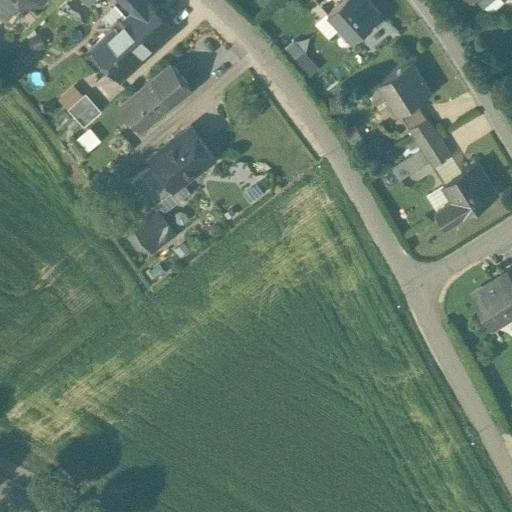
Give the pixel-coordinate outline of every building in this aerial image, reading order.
[(0,0),(0,11),(6,16),(18,0),(32,0),(35,2),(37,0),(0,0)] [(122,0),(131,10),(127,14),(116,3),(103,15),(113,27),(92,47),(120,78),(176,28),(176,27),(175,27),(150,0),(122,0)] [(371,0),(340,0),(328,12),(352,39),(382,12),(371,0)] [(309,73),(317,66),(294,37),(286,44),(309,73)] [(26,48),(5,68),(29,92),(49,72),(26,48)] [(413,59),(379,80),(397,109),(399,110),(432,89),(413,59)] [(170,62),(122,101),(143,126),(191,86),(170,62)] [(397,109),(379,80),(367,87),(386,116),(397,109)] [(86,91),(68,107),(84,125),(102,109),(86,91)] [(428,115),(409,127),(421,146),(440,134),(428,115)] [(75,135),(85,148),(100,137),(90,123),(75,135)] [(191,124),(150,155),(154,160),(174,187),(215,156),(191,124)] [(440,134),(421,146),(430,159),(433,165),(452,153),(440,134)] [(421,146),(392,165),(400,178),(430,159),(421,146)] [(154,160),(133,176),(153,203),(174,187),(154,160)] [(478,160),(443,182),(453,197),(437,207),(447,223),(464,212),(497,191),(478,160)] [(157,208),(134,225),(152,249),(175,231),(157,208)] [(511,278),(507,270),(473,291),(494,325),(511,314),(511,278)]
